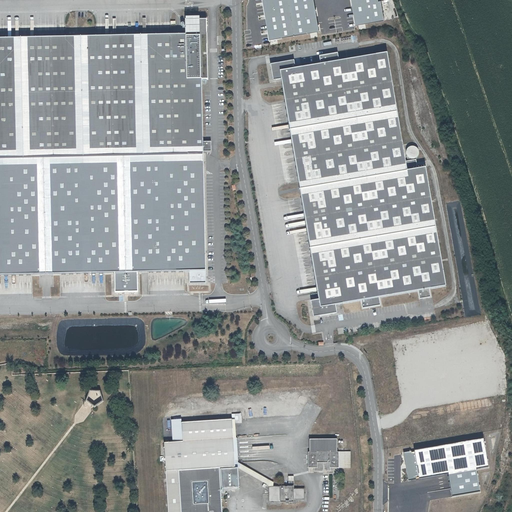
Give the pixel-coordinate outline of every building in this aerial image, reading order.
[(0,157),(206,152),(212,152),(212,141),(207,141),(206,80),(212,80),(211,50),(210,19),(203,19),(203,16),(188,17),(189,34),(0,38),(0,157)] [(405,161),(386,51),(336,59),(335,52),(318,55),(320,63),(294,67),(293,59),(269,63),(271,79),(279,78),(279,80),(317,298),(317,299),(312,300),(309,300),(310,307),(311,307),(312,316),(317,315),(317,316),(336,312),(335,304),(337,304),(360,300),(362,308),(380,304),(378,296),(418,289),(420,297),(430,295),(429,288),(445,285),(424,165),(417,166),(416,159),(405,161)] [(407,156),(408,158),(410,158),(412,159),(414,159),(414,158),(416,158),(417,157),(418,156),(418,155),(419,153),(419,152),(418,150),(418,149),(417,148),(416,147),(415,146),(413,146),(411,146),(409,147),(407,148),(406,150),(406,151),(406,152),(406,154),(406,155),(407,156)] [(206,152),(0,157),(0,276),(10,276),(83,274),(117,273),(140,273),(168,272),(191,272),(208,272),(206,152)] [(208,272),(191,272),(191,284),(208,284),(208,272)] [(140,273),(117,273),(117,293),(140,293),(140,273)] [(91,406),(103,402),(99,390),(87,393),(91,406)] [(181,422),(181,419),(174,419),(172,419),(173,441),(163,443),(167,511),(221,511),(221,488),(219,469),(219,467),(235,467),(234,461),(232,420),(181,422)] [(308,467),(314,468),(314,472),(333,471),(333,468),(351,468),(351,452),(340,452),(340,453),(337,453),(338,439),(310,439),(310,453),(308,453),(308,467)] [(235,467),(268,486),(274,486),(274,482),(234,461),(235,467)] [(219,469),(221,488),(237,487),(235,468),(219,469)] [(293,476),(287,476),(287,485),(279,485),(279,486),(274,486),(268,486),(269,503),(282,503),(282,504),(286,504),(286,506),(295,506),(295,500),(304,500),(304,489),(292,489),(293,476)] [(262,508),(262,498),(237,498),(237,509),(262,508)]
